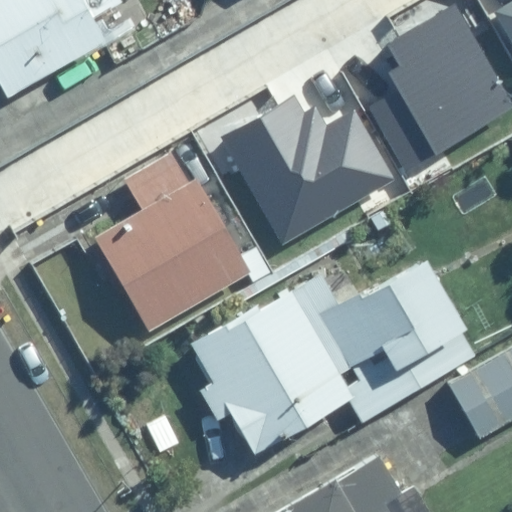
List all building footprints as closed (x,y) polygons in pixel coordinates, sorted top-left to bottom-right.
[(0,0),(0,97),(1,99),(104,45),(91,22),(122,5),(119,0),(0,0)] [(511,3),(496,13),(511,39),(511,3)] [(402,67),(391,73),(436,152),(511,109),(511,102),(456,4),(389,43),(402,67)] [(391,178),(353,112),(326,127),(315,108),(304,114),(294,96),(225,136),(284,239),(391,178)] [(198,181),(97,238),(151,331),(251,273),(198,181)] [(322,279),(201,345),(257,447),(352,396),(364,417),(477,355),(427,262),(339,310),(322,279)] [(511,346),(450,381),(481,436),(511,418),(511,346)] [(411,511),(379,457),(283,511),(411,511)]
